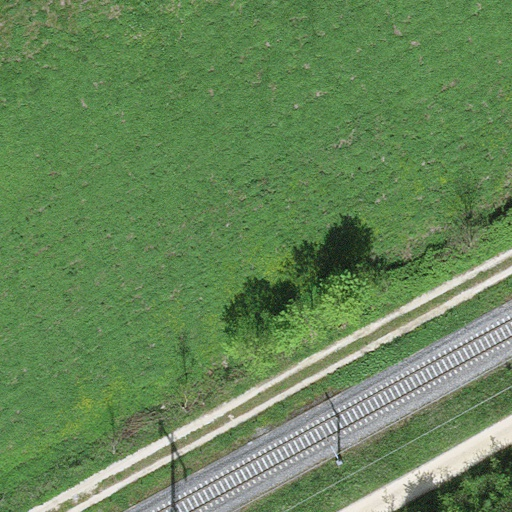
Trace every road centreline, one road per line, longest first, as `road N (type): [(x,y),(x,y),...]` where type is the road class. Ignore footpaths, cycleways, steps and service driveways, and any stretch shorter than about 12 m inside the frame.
road 1 (track): [(511,248),(36,511)]
road 2 (track): [(511,431),(367,511)]
